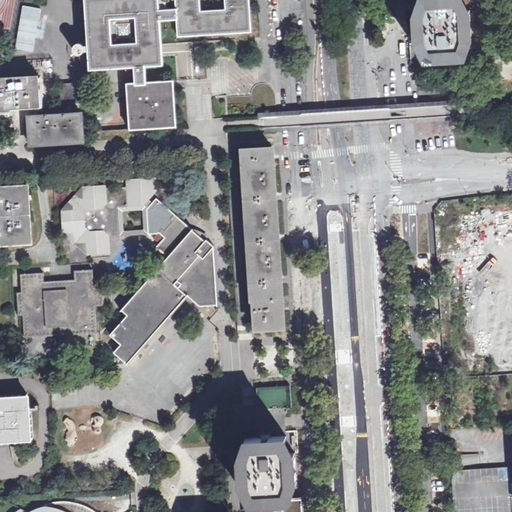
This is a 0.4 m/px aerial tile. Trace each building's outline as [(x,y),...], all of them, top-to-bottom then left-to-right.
[(174,80),(147,82),(146,65),(163,64),(162,48),(160,19),(177,18),(178,36),(252,32),(249,0),(176,0),(177,8),(159,9),(158,0),(86,0),(91,69),(134,66),(135,81),(126,82),(129,129),(130,129),(130,130),(177,127),(174,80)] [(471,29),(467,30),(467,21),(470,21),(470,10),(462,11),(461,0),(420,0),(421,13),(414,14),(415,24),(419,24),(419,32),(416,33),(416,43),(424,43),(425,60),(442,59),(441,55),(449,55),(450,59),(466,58),(465,40),(472,39),(471,29)] [(0,110),(10,110),(10,107),(40,105),(38,77),(0,79),(0,110)] [(83,132),(81,112),(56,114),(42,115),(29,116),(31,146),(49,144),(57,144),(83,142),(83,132)] [(242,150),(253,330),(284,328),(273,149),(273,148),(242,150)] [(106,185),(83,187),(83,198),(81,198),(76,194),(68,203),(73,207),(73,210),(62,211),(63,233),(74,233),(75,244),(86,243),(87,254),(110,253),(109,237),(120,236),(120,235),(120,232),(118,210),(118,207),(143,206),(157,190),(156,178),(127,179),(128,186),(125,187),(120,187),(106,188),(106,185)] [(0,236),(1,237),(1,239),(1,243),(32,241),(29,186),(0,187),(0,236)] [(157,190),(143,206),(118,207),(118,210),(120,232),(120,235),(120,236),(124,236),(145,234),(149,234),(147,209),(157,198),(157,190)] [(110,335),(121,344),(114,352),(127,364),(189,295),(200,306),(217,305),(214,247),(215,246),(207,239),(206,240),(205,241),(192,230),(157,198),(147,209),(149,234),(158,233),(159,232),(165,237),(156,247),(168,257),(122,310),(128,315),(110,335)] [(193,229),(192,230),(205,241),(206,240),(193,229)] [(75,244),(74,233),(63,233),(75,244)] [(87,254),(86,243),(75,244),(87,254)] [(21,274),(22,292),(17,292),(19,315),(23,315),(25,337),(43,336),(43,327),(78,325),(79,334),(97,333),(96,314),(95,306),(98,306),(104,305),(103,287),(94,287),(93,269),(75,271),(75,284),(45,286),(44,272),(21,274)] [(43,336),(79,334),(78,325),(43,327),(43,336)] [(278,386),(279,395),(288,394),(287,386),(278,386)] [(33,438),(32,410),(29,410),(28,405),(28,394),(0,396),(0,401),(0,400),(0,443),(10,442),(17,442),(17,437),(19,436),(19,439),(33,438)] [(249,485),(250,502),(266,501),(266,497),(274,497),(275,501),(291,500),(290,482),(297,482),(296,472),(292,472),(292,463),(296,463),(296,462),(295,453),(287,453),(286,437),(286,436),(271,437),(271,441),(262,441),(262,437),(247,438),(247,439),(248,456),(240,456),(241,467),(244,467),(245,475),(241,475),(242,486),(249,485)] [(459,465),(479,464),(478,454),(459,456),(459,465)] [(511,511),(511,492),(510,466),(460,470),(456,471),(454,474),(453,475),(452,478),(454,511),(511,511)] [(28,511),(21,508),(17,510),(14,511),(96,511),(89,507),(83,505),(74,502),(65,501),(59,501),(51,502),(45,504),(46,508),(35,511),(28,511)]
